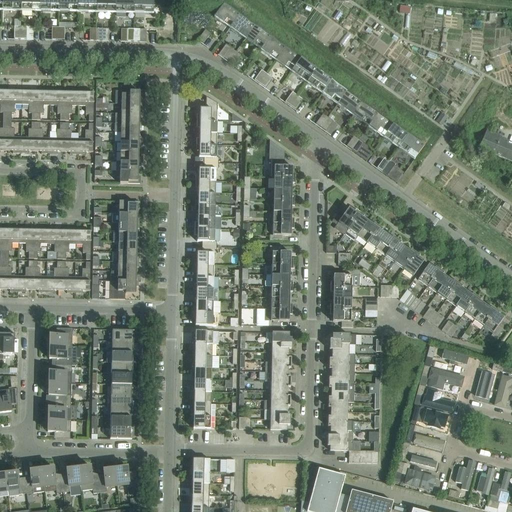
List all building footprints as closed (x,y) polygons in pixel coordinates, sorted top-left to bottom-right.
[(21,11),(20,0),(2,0),(2,11),(21,11)] [(39,11),(39,0),(20,0),(21,11),(39,11)] [(58,12),(58,0),(39,0),(39,11),(58,12)] [(77,12),(77,0),(58,0),(58,12),(77,12)] [(96,13),(96,0),(77,0),(77,12),(96,13)] [(115,13),(115,0),(96,0),(96,13),(115,13)] [(134,13),(133,0),(115,0),(115,13),(134,13)] [(153,14),(153,0),(133,0),(134,13),(153,14)] [(239,15),(224,3),(214,17),(230,28),(239,15)] [(255,26),(239,15),(230,28),(245,39),(255,26)] [(270,37),(255,26),(245,39),(260,50),(270,37)] [(203,44),(210,34),(205,30),(198,40),(203,44)] [(346,45),(351,37),(347,34),(342,42),(346,45)] [(285,47),(270,37),(260,50),(276,61),(285,47)] [(301,58),(285,47),(276,61),(291,72),(301,58)] [(229,62),(236,52),(231,48),(223,58),(229,62)] [(234,66),(241,56),(236,52),(229,62),(234,66)] [(306,83),(316,69),(301,58),(291,72),(306,83)] [(389,60),(382,67),(385,70),(392,63),(389,60)] [(369,70),(373,73),(377,68),(372,65),(369,70)] [(331,80),(316,69),(306,83),(322,94),(331,80)] [(259,84),(266,74),(261,70),(254,80),(259,84)] [(264,88),(272,78),(266,74),(259,84),(264,88)] [(347,91),(331,80),(322,94),(337,105),(347,91)] [(22,105),(22,89),(14,89),(14,91),(8,91),(7,121),(11,121),(11,120),(11,114),(14,114),(15,105),(22,105)] [(35,121),(36,92),(30,92),(30,89),(22,89),(22,105),(29,105),(28,114),(31,114),(31,121),(35,121)] [(50,106),(51,90),(42,89),(42,92),(36,92),(35,121),(40,121),(40,114),(43,114),(43,106),(50,106)] [(64,121),(65,93),(58,92),(58,90),(51,90),(50,106),(57,106),(57,114),(60,115),(60,121),(64,121)] [(79,106),(79,90),(71,90),(71,93),(65,93),(64,121),(68,121),(68,115),(71,115),(72,106),(79,106)] [(93,122),(93,93),(87,93),(87,90),(79,90),(79,106),(85,107),(85,115),(89,115),(88,122),(93,122)] [(362,102),(347,91),(337,105),(352,116),(362,102)] [(115,92),(115,104),(121,104),(142,105),(142,100),(139,100),(139,95),(139,93),(139,92),(130,92),(129,92),(115,92)] [(290,106),(297,96),(292,92),(285,102),(290,106)] [(295,110),(302,99),(297,96),(290,106),(295,110)] [(217,122),(217,104),(217,103),(206,97),(205,109),(199,109),(199,115),(196,115),(196,121),(217,122)] [(377,113),(362,102),(352,116),(368,127),(377,113)] [(142,110),(142,105),(121,104),(121,114),(139,114),(139,110),(142,110)] [(437,119),(442,123),(447,115),(442,112),(437,119)] [(393,124),(377,113),(368,127),(383,138),(393,124)] [(115,114),(115,124),(141,124),(141,119),(139,119),(139,114),(121,114),(115,114)] [(242,121),(232,114),(232,122),(242,123),(242,121)] [(320,128),(328,118),(323,114),(315,124),(320,128)] [(326,132),(333,121),(328,118),(320,128),(326,132)] [(21,154),(21,138),(14,138),(14,129),(11,129),(11,121),(7,121),(6,151),(12,152),(12,154),(21,154)] [(216,134),(217,122),(196,121),(196,128),(199,128),(199,133),(216,134)] [(35,152),(36,123),(31,123),(31,130),(28,130),(28,138),(21,138),(21,154),(29,154),(29,152),(35,152)] [(49,155),(50,139),(42,138),(43,130),(40,130),(40,123),(36,123),(35,152),(41,152),(41,155),(49,155)] [(64,153),(64,124),(60,124),(60,130),(57,130),(56,139),(50,139),(49,155),(57,155),(57,152),(64,153)] [(78,156),(78,139),(71,139),(71,130),(68,130),(68,124),(64,124),(64,153),(69,153),(69,155),(78,156)] [(92,153),(93,124),(88,124),(88,131),(85,131),(85,139),(78,139),(78,156),(86,156),(86,153),(92,153)] [(141,129),(141,124),(115,124),(114,133),(138,134),(138,129),(141,129)] [(408,135),(393,124),(383,138),(398,149),(408,135)] [(511,146),(507,144),(508,142),(502,139),(503,137),(487,130),(479,148),(511,162),(511,146)] [(114,133),(114,143),(120,143),(141,143),(141,138),(138,138),(138,134),(114,133)] [(216,146),(216,134),(199,133),(199,139),(196,139),(196,145),(216,146)] [(424,146),(408,135),(398,149),(414,160),(424,146)] [(251,145),(254,140),(247,136),(245,140),(244,141),(251,145)] [(351,150),(359,140),(353,136),(346,146),(351,150)] [(356,154),(364,143),(359,140),(351,150),(356,154)] [(292,174),(292,167),(284,167),(284,160),(281,160),(281,149),(269,141),(269,161),(271,161),(271,167),(274,167),(273,178),(294,179),(295,174),(292,174)] [(138,153),(138,149),(141,149),(141,143),(120,143),(120,153),(138,153)] [(216,158),(216,146),(196,145),(196,152),(198,152),(198,158),(204,158),(204,164),(218,164),(218,158),(216,158)] [(140,163),(141,158),(138,157),(138,153),(120,153),(120,162),(140,163)] [(382,172),(389,162),(384,158),(377,168),(382,172)] [(116,162),(116,172),(120,172),(138,172),(138,168),(140,168),(140,163),(120,162),(116,162)] [(387,175),(394,165),(389,162),(382,172),(387,175)] [(215,182),(216,170),(218,170),(218,164),(204,164),(204,169),(198,169),(198,175),(195,175),(195,181),(215,182)] [(140,185),(140,177),(137,177),(138,172),(120,172),(119,184),(140,185)] [(291,190),(292,184),(294,184),(294,179),(273,178),(273,190),(291,190)] [(215,194),(215,182),(195,181),(195,188),(198,188),(198,193),(215,194)] [(291,196),(291,190),(273,190),(273,201),(294,202),(294,197),(291,196)] [(215,206),(215,194),(198,193),(198,199),(195,199),(195,205),(215,206)] [(294,207),(294,202),(273,201),(273,213),(291,213),(291,207),(294,207)] [(139,210),(140,202),(119,202),(119,214),(137,215),(137,210),(139,210)] [(215,218),(215,206),(195,205),(194,212),(197,212),(197,217),(215,218)] [(348,230),(360,213),(355,210),(354,212),(348,208),(343,216),(338,213),(332,222),(337,226),(338,223),(348,230)] [(291,219),(291,213),(273,213),(272,224),(293,224),(294,219),(291,219)] [(357,237),(367,222),(362,218),(364,216),(360,213),(348,230),(357,237)] [(112,214),(112,224),(118,224),(139,224),(139,219),(137,219),(137,215),(119,214),(112,214)] [(214,230),(215,218),(197,217),(197,223),(194,223),(194,229),(214,230)] [(366,244),(378,226),(374,223),(372,225),(367,222),(357,237),(366,244)] [(136,234),(136,229),(139,229),(139,224),(118,224),(118,233),(136,234)] [(293,230),(293,224),(272,224),(272,236),(270,236),(270,241),(281,242),(282,236),(290,236),(291,230),(293,230)] [(375,250),(386,235),(381,231),(382,229),(378,226),(366,244),(375,250)] [(19,244),(19,228),(11,227),(11,230),(5,230),(4,260),(8,260),(9,252),(12,252),(12,244),(19,244)] [(33,259),(33,231),(27,230),(27,228),(19,228),(19,244),(26,244),(26,252),(29,253),(28,259),(33,259)] [(47,244),(48,228),(39,228),(39,231),(33,231),(33,259),(37,260),(37,253),(40,253),(40,244),(47,244)] [(61,260),(62,231),(56,231),(56,228),(48,228),(47,244),(54,244),(54,253),(57,253),(57,260),(61,260)] [(76,245),(76,229),(68,229),(68,231),(62,231),(61,260),(65,260),(66,253),(69,253),(69,245),(76,245)] [(90,261),(91,232),(84,232),(84,229),(76,229),(76,245),(82,245),(82,254),(86,254),(86,261),(90,261)] [(216,248),(216,242),(219,242),(219,241),(219,230),(214,230),(194,229),(194,236),(197,236),(197,242),(202,242),(202,248),(216,248)] [(113,233),(112,243),(118,243),(139,244),(139,238),(136,238),(136,234),(118,233),(113,233)] [(385,257),(397,240),(392,237),(391,239),(386,235),(375,250),(385,257)] [(394,263),(404,248),(399,245),(401,243),(397,240),(385,257),(394,263)] [(139,249),(139,244),(118,243),(118,253),(136,253),(136,249),(139,249)] [(290,259),(290,253),(281,253),(281,247),(269,247),(269,252),(272,253),(272,264),(293,265),(293,260),(290,259)] [(214,266),(214,254),(216,254),(216,248),(202,248),(202,253),(196,253),(196,259),(193,259),(193,265),(214,266)] [(403,270),(415,253),(411,250),(409,252),(404,248),(394,263),(403,270)] [(362,251),(359,258),(369,263),(373,256),(362,251)] [(138,263),(138,258),(136,258),(136,253),(118,253),(118,262),(138,263)] [(413,277),(423,262),(418,258),(419,256),(415,253),(403,270),(413,277)] [(363,268),(366,263),(361,259),(358,264),(363,268)] [(18,293),(18,277),(11,276),(11,268),(8,268),(8,260),(4,260),(3,290),(9,290),(9,293),(18,293)] [(373,268),(380,270),(383,263),(376,260),(373,268)] [(32,291),(33,262),(28,262),(28,268),(25,268),(25,277),(18,277),(18,293),(26,293),(26,290),(32,291)] [(46,294),(47,277),(40,277),(40,268),(37,268),(37,262),(33,262),(32,291),(38,291),(38,293),(46,294)] [(61,291),(61,262),(57,262),(56,269),(54,269),(53,277),(47,277),(46,294),(54,294),(54,291),(61,291)] [(75,294),(75,278),(68,278),(68,269),(65,269),(65,262),(61,262),(61,291),(66,291),(66,294),(75,294)] [(138,268),(138,263),(118,262),(117,272),(135,272),(136,268),(138,268)] [(89,292),(90,263),(86,263),(85,269),(82,269),(82,278),(75,278),(75,294),(83,294),(83,292),(89,292)] [(367,271),(371,266),(366,263),(363,268),(367,271)] [(290,276),(290,270),(292,270),(293,265),(272,264),(271,276),(290,276)] [(213,278),(214,266),(193,265),(193,272),(196,272),(196,277),(213,278)] [(427,287),(439,270),(435,267),(434,269),(428,265),(418,280),(427,287)] [(351,288),(351,276),(354,276),(354,270),(342,270),(342,276),(333,276),(333,282),(330,282),(330,287),(351,288)] [(377,278),(380,273),(375,270),(372,274),(377,278)] [(437,294),(447,279),(442,275),(444,273),(439,270),(427,287),(437,294)] [(138,277),(135,277),(135,272),(117,272),(111,272),(111,281),(117,281),(117,282),(138,282),(138,277)] [(289,282),(290,276),(271,276),(266,276),(266,281),(265,281),(265,287),(271,287),(292,288),(292,282),(289,282)] [(218,278),(213,278),(196,277),(196,283),(193,283),(193,289),(213,290),(218,290),(218,278)] [(446,300),(458,283),(454,280),(452,282),(447,279),(437,294),(446,300)] [(111,281),(110,300),(117,300),(124,300),(125,292),(125,295),(135,295),(135,292),(135,287),(138,287),(138,282),(117,282),(117,281),(111,281)] [(455,307),(466,292),(461,288),(462,286),(458,283),(446,300),(455,307)] [(289,299),(289,293),(292,293),(292,288),(271,287),(271,298),(289,299)] [(351,299),(351,288),(330,287),(330,293),(333,293),(333,299),(351,299)] [(213,302),(213,290),(193,289),(193,296),(196,296),(195,301),(213,302)] [(414,311),(420,302),(411,295),(411,293),(407,291),(399,301),(414,311)] [(464,314),(476,297),(472,294),(471,296),(466,292),(455,307),(464,314)] [(474,320),(484,305),(479,302),(481,300),(476,297),(464,314),(474,320)] [(289,305),(289,299),(271,298),(271,310),(292,310),(292,305),(289,305)] [(351,311),(351,299),(333,299),(333,305),(330,305),(330,310),(351,311)] [(213,314),(213,302),(195,301),(195,307),(192,307),(192,313),(213,314)] [(418,315),(425,305),(420,302),(414,311),(418,315)] [(483,327),(495,310),(491,307),(489,309),(484,305),(474,320),(483,327)] [(427,321),(434,311),(429,308),(422,318),(427,321)] [(289,322),(289,315),(292,316),(292,310),(271,310),(265,310),(264,321),(268,322),(268,327),(280,328),(280,322),(289,322)] [(350,322),(351,311),(330,310),(330,315),(332,315),(332,322),(341,322),(341,328),(353,328),(353,322),(350,322)] [(498,326),(503,319),(498,315),(499,313),(495,310),(483,327),(493,334),(491,336),(496,339),(502,330),(498,326)] [(432,325),(439,315),(434,311),(427,321),(432,325)] [(212,326),(213,314),(192,313),(192,320),(195,320),(195,326),(212,326)] [(437,328),(444,318),(439,315),(432,325),(437,328)] [(446,334),(453,325),(448,321),(441,331),(446,334)] [(451,338),(457,328),(453,325),(446,334),(451,338)] [(59,336),(46,335),(47,347),(67,348),(72,348),(72,337),(72,329),(59,329),(59,336)] [(133,343),(133,335),(132,335),(132,332),(134,332),(134,331),(112,331),(111,342),(133,343)] [(218,345),(218,333),(195,332),(195,338),(192,338),(192,344),(212,345),(212,344),(218,345)] [(291,344),(291,339),(288,339),(289,334),(265,333),(265,344),(271,344),(291,344)] [(466,342),(469,337),(464,333),(461,338),(466,342)] [(14,355),(14,334),(14,335),(10,335),(10,334),(3,334),(3,355),(14,355)] [(355,346),(355,335),(332,335),(332,340),(329,340),(329,345),(349,345),(355,346)] [(133,350),(133,343),(111,342),(111,353),(132,353),(132,350),(133,350)] [(212,357),(212,345),(192,344),(192,351),(194,351),(194,357),(212,357)] [(291,349),(291,344),(271,344),(271,353),(288,354),(288,349),(291,349)] [(348,355),(349,345),(329,345),(329,350),(332,350),(331,355),(348,355)] [(66,359),(67,348),(47,347),(47,357),(49,357),(49,359),(58,360),(58,366),(71,366),(71,359),(66,359)] [(435,349),(429,347),(426,357),(432,359),(435,349)] [(106,353),(106,364),(111,364),(133,364),(133,357),(132,357),(132,353),(111,353),(106,353)] [(291,363),(291,358),(288,358),(288,354),(271,353),(271,363),(291,363)] [(469,360),(446,354),(441,353),(438,362),(447,364),(446,367),(455,369),(456,366),(467,369),(469,360)] [(348,365),(348,355),(331,355),(331,359),(329,359),(329,364),(348,365)] [(211,369),(212,357),(194,357),(194,362),(191,362),(191,368),(211,369)] [(291,363),(271,363),(265,363),(265,372),(288,373),(288,369),(290,369),(291,363)] [(132,371),(133,364),(111,364),(111,374),(131,375),(131,371),(132,371)] [(355,365),(348,365),(329,364),(328,369),(331,369),(331,374),(354,374),(355,365)] [(502,373),(503,367),(493,364),(492,370),(502,373)] [(71,384),(71,373),(71,366),(58,366),(58,372),(45,372),(46,384),(71,384)] [(430,368),(424,366),(419,385),(425,386),(430,368)] [(511,375),(511,369),(503,367),(502,373),(501,375),(510,378),(511,375)] [(211,381),(211,369),(191,368),(191,375),(194,375),(194,381),(211,381)] [(460,391),(463,379),(430,371),(426,389),(442,394),(444,386),(460,391)] [(288,377),(288,373),(265,372),(265,382),(271,382),(290,383),(290,377),(288,377)] [(132,386),(132,378),(131,378),(131,375),(111,374),(111,385),(132,386)] [(354,384),(354,374),(331,374),(331,378),(328,378),(328,383),(354,384)] [(494,378),(479,374),(473,400),(480,401),(482,394),(489,396),(494,378)] [(511,388),(510,388),(511,380),(501,378),(494,408),(505,410),(509,395),(511,395),(511,388)] [(211,393),(211,381),(194,381),(194,386),(191,386),(191,392),(211,393)] [(290,388),(290,383),(271,382),(270,392),(287,392),(287,388),(290,388)] [(354,394),(354,384),(328,383),(328,389),(331,389),(331,393),(354,394)] [(70,403),(71,384),(46,384),(47,393),(48,393),(48,396),(58,396),(57,402),(70,403)] [(132,393),(132,386),(111,385),(110,396),(131,396),(131,393),(132,393)] [(419,406),(425,386),(419,385),(414,404),(419,406)] [(0,391),(0,416),(8,414),(8,413),(11,413),(10,403),(17,402),(17,389),(7,390),(0,391)] [(443,395),(426,391),(422,408),(451,415),(454,403),(442,401),(443,395)] [(211,405),(211,393),(191,392),(191,399),(193,399),(193,405),(211,405)] [(290,402),(290,397),(287,397),(287,392),(270,392),(270,401),(290,402)] [(354,403),(354,394),(331,393),(330,398),(328,398),(328,403),(347,403),(354,403)] [(132,407),(132,400),(131,400),(131,396),(110,396),(110,407),(132,407)] [(287,411),(287,407),(290,407),(290,402),(270,401),(265,401),(264,411),(287,411)] [(70,410),(70,403),(57,402),(57,409),(44,408),(45,420),(65,421),(70,421),(70,410)] [(347,413),(347,403),(328,403),(328,408),(330,408),(330,412),(347,413)] [(414,425),(419,406),(414,404),(408,424),(414,425)] [(215,405),(211,405),(193,405),(193,410),(190,410),(190,416),(215,417),(215,405)] [(131,415),(132,407),(110,407),(110,418),(130,418),(130,415),(131,415)] [(289,421),(289,416),(287,416),(287,411),(264,411),(264,420),(270,421),(289,421)] [(347,422),(347,413),(330,412),(330,417),(327,417),(327,422),(347,422)] [(432,424),(433,418),(421,415),(417,428),(446,435),(447,428),(432,424)] [(215,430),(215,417),(190,416),(190,423),(193,423),(193,429),(215,430)] [(131,429),(131,422),(130,422),(130,418),(110,418),(110,428),(131,429)] [(65,432),(65,421),(45,420),(46,430),(47,430),(47,432),(57,433),(57,439),(70,439),(70,432),(65,432)] [(289,426),(289,421),(270,421),(270,431),(287,431),(287,426),(289,426)] [(353,423),(347,422),(327,422),(327,427),(330,427),(330,432),(347,432),(353,432),(353,423)] [(403,443),(409,445),(412,436),(414,425),(408,424),(405,434),(403,443)] [(131,436),(131,429),(110,428),(110,440),(131,440),(131,439),(130,439),(130,436),(131,436)] [(353,432),(347,432),(330,432),(330,436),(327,436),(327,441),(353,442),(353,432)] [(368,433),(368,442),(373,442),(378,442),(378,433),(368,433)] [(444,444),(415,436),(412,445),(441,453),(444,444)] [(327,441),(327,446),(329,447),(329,451),(346,452),(348,452),(352,452),(353,442),(347,442),(327,441)] [(409,445),(403,443),(398,463),(404,464),(407,455),(406,455),(409,445)] [(435,472),(437,464),(409,458),(407,465),(413,466),(435,472)] [(209,473),(209,460),(192,460),(192,466),(189,466),(189,472),(209,473)] [(234,473),(235,461),(226,461),(226,473),(234,473)] [(282,488),(299,488),(299,461),(290,461),(289,483),(282,483),(282,488)] [(400,480),(404,464),(398,463),(393,482),(399,483),(400,480)] [(468,494),(475,465),(467,463),(464,471),(457,469),(453,485),(462,487),(460,492),(468,494)] [(81,491),(78,466),(66,467),(67,479),(61,480),(63,493),(81,491)] [(100,494),(98,481),(92,482),(90,467),(87,467),(87,466),(78,466),(81,491),(81,492),(92,490),(93,495),(100,494)] [(136,494),(136,476),(134,476),(133,473),(128,474),(127,467),(124,468),(124,466),(115,467),(117,486),(127,485),(128,495),(136,494)] [(31,480),(24,481),(26,494),(33,493),(33,494),(44,493),(41,467),(29,468),(31,480)] [(55,481),(54,474),(53,468),(51,468),(50,467),(41,467),(44,493),(56,492),(56,494),(63,493),(61,480),(55,481)] [(117,486),(115,467),(102,467),(104,480),(98,481),(100,494),(106,493),(106,488),(117,486)] [(349,497),(340,494),(345,476),(320,470),(318,469),(309,502),(301,502),(300,511),(421,511),(412,509),(410,511),(396,511),(390,510),(393,502),(351,491),(349,497)] [(26,494),(24,481),(18,482),(17,472),(14,473),(14,471),(5,472),(8,497),(26,494)] [(0,497),(8,497),(5,472),(0,472),(0,497)] [(209,485),(209,473),(189,472),(189,478),(192,478),(192,484),(209,485)] [(440,481),(412,474),(406,472),(403,486),(436,494),(440,481)] [(489,497),(495,474),(486,472),(485,477),(479,475),(474,493),(489,497)] [(506,495),(511,478),(503,475),(498,492),(506,495)] [(209,497),(209,485),(192,484),(191,490),(189,490),(188,496),(209,497)] [(493,484),(490,496),(496,497),(499,485),(493,484)] [(467,501),(469,496),(449,490),(448,496),(467,501)] [(208,509),(209,497),(188,496),(188,502),(191,502),(191,508),(208,509)] [(479,498),(469,496),(467,501),(477,504),(479,498)] [(488,501),(486,507),(497,509),(498,504),(488,501)]
